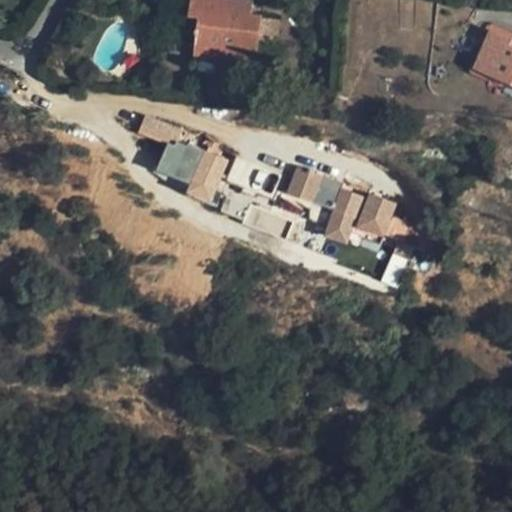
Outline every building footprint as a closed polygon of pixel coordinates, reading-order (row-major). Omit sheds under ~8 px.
[(258,62),(261,15),(251,14),(252,0),(249,0),(193,0),(192,15),(200,17),(197,46),(196,57),(258,62)] [(511,38),(492,29),(474,66),(511,83),(511,38)] [(178,144),(184,127),(150,114),(143,130),(178,144)] [(293,189),(340,206),(346,189),(348,183),(301,166),(293,189)] [(351,242),(367,196),(346,189),(340,206),(329,235),(351,242)] [(373,192),(362,224),(401,237),(396,251),(413,257),(420,240),(408,235),(414,220),(396,214),(401,202),(373,192)]
